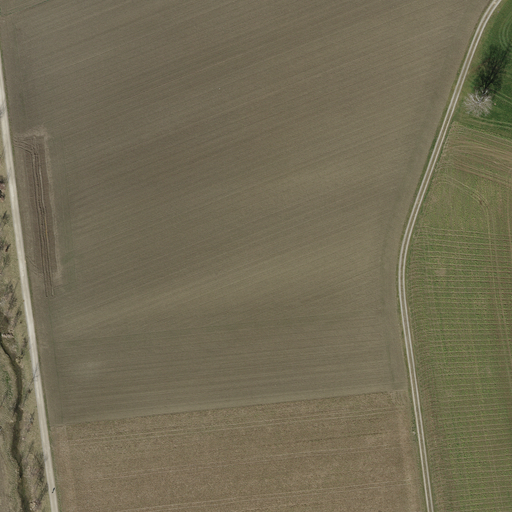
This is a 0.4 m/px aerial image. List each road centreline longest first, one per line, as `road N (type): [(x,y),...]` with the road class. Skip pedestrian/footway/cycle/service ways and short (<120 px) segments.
road 1 (track): [(500,0),(482,26),(412,219),(402,280),(431,511)]
road 2 (track): [(0,73),(55,511)]
